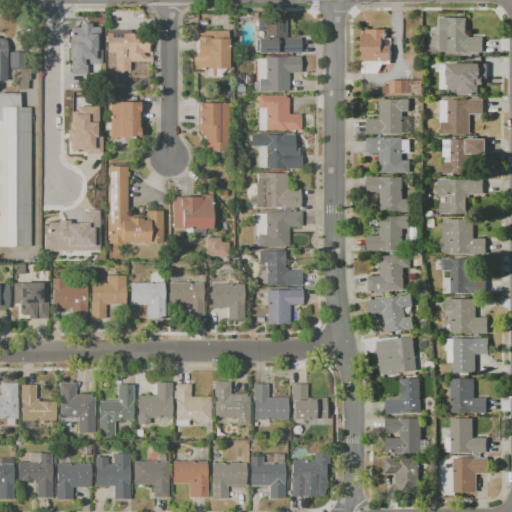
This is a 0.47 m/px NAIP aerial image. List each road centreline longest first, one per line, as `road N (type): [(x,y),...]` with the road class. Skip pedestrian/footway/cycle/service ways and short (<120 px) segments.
road 1 (residential): [(333,0),(334,294),(351,377),(350,486)]
road 2 (residential): [(340,341),(278,350),(0,352)]
road 3 (residential): [(51,0),(51,186)]
road 4 (residential): [(168,157),(168,0)]
